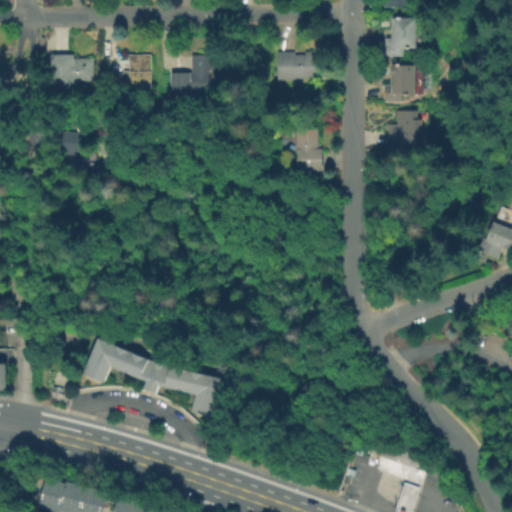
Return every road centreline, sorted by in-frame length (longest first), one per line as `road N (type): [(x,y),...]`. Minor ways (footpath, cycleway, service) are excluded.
road 1 (residential): [(352,12),(24,15)]
road 2 (residential): [(352,12),(352,280),(361,331)]
road 3 (primary): [(295,511),(128,455),(4,425)]
road 4 (residential): [(361,331),(389,372),(451,429),(494,511)]
road 5 (residential): [(511,279),(361,331)]
road 6 (residential): [(24,15),(25,153)]
road 7 (residential): [(21,305),(24,392),(4,425)]
